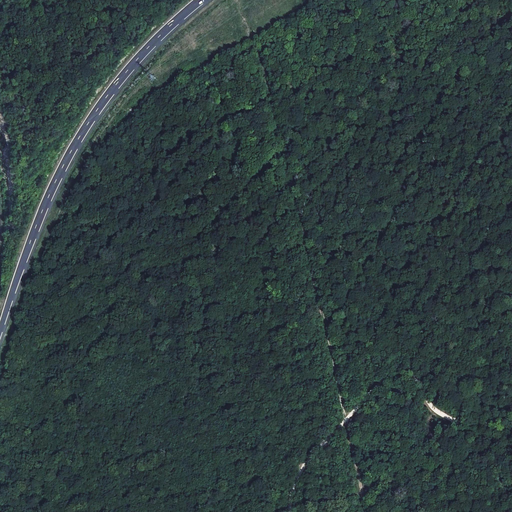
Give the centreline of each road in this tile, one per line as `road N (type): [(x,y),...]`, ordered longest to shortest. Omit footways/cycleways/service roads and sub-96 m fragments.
road 1 (motorway): [(0,331),(37,219),(86,121),(137,57),(202,0)]
road 2 (track): [(308,243),(361,488)]
road 3 (track): [(253,42),(308,243)]
